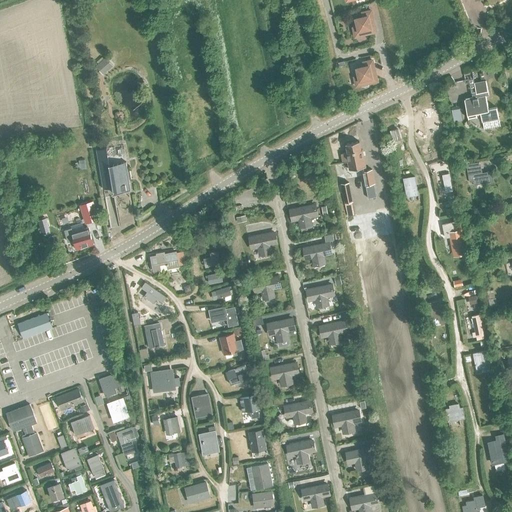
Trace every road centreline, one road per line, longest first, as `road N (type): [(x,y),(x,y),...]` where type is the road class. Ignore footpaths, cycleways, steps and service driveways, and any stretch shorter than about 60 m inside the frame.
road 1 (residential): [(0,306),(110,255),(268,157),(511,29)]
road 2 (track): [(158,511),(110,255)]
